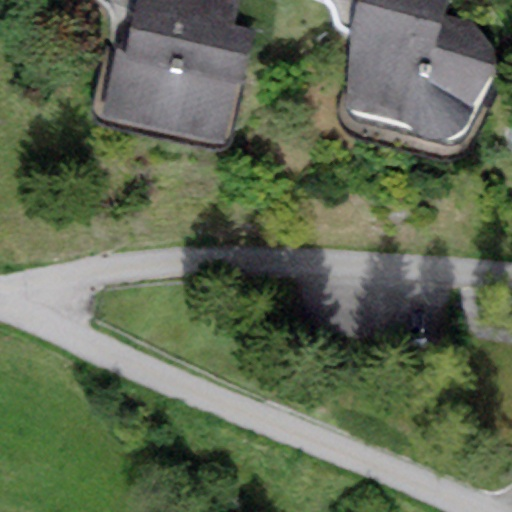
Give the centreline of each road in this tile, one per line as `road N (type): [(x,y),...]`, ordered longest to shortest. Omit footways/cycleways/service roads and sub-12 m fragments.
road 1 (residential): [(6,318),(110,296),(353,291),(511,299)]
road 2 (residential): [(6,318),(207,417),(445,511)]
